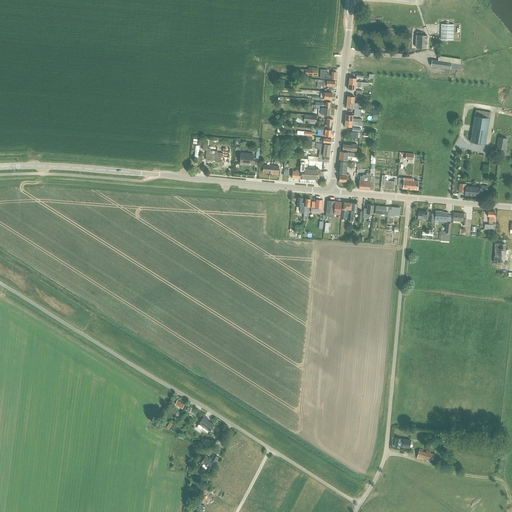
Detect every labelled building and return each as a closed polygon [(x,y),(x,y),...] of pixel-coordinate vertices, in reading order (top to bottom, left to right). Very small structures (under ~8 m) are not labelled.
[(440,40),(453,40),(454,24),(449,24),(449,23),(446,23),(446,24),(441,24),(440,40)] [(416,35),(416,48),(427,48),(427,37),(427,35),(422,35),(422,34),(420,32),(418,32),(417,34),(417,35),(416,35)] [(461,59),(439,56),(438,61),(432,60),(431,66),(459,70),(461,59)] [(321,69),(320,78),(324,78),(336,79),(336,72),(331,72),(331,75),(329,75),(329,73),(327,73),(327,70),(321,69)] [(357,103),(347,102),(346,108),(354,109),(354,112),(360,113),(360,109),(357,109),(358,106),(360,106),(360,103),(357,103)] [(313,105),(313,108),(318,108),(318,113),(321,113),(321,114),(329,115),(330,108),(325,108),(325,105),(316,105),(313,105)] [(485,144),(491,112),(476,110),(470,141),(485,144)] [(297,114),(297,117),(302,120),(303,121),(303,122),(309,123),(309,121),(316,121),(316,116),(304,115),(297,114)] [(508,139),(500,138),(498,149),(506,150),(508,139)] [(217,149),(207,148),(208,142),(203,142),(203,150),(207,150),(206,160),(215,161),(215,162),(220,162),(221,157),(222,157),(223,153),(217,153),(217,149)] [(320,143),(320,142),(316,142),(315,148),(320,149),(318,157),(308,156),(308,159),(308,160),(309,160),(323,162),(328,162),(329,156),(331,145),(320,143)] [(340,151),(339,160),(347,161),(348,156),(349,156),(357,157),(358,153),(340,151)] [(240,158),(240,162),(249,163),(249,165),(253,165),(254,154),(241,153),(240,158)] [(300,170),(300,178),(318,179),(319,173),(319,169),(315,169),(315,168),(306,167),(306,164),(309,165),(309,160),(308,160),(308,159),(301,158),(300,162),(300,170)] [(339,161),(338,173),(342,174),(342,176),(339,175),(339,181),(346,182),(346,180),(349,181),(349,176),(349,174),(346,174),(347,162),(339,161)] [(278,175),(279,166),(263,165),(263,172),(272,173),(272,174),(278,175)] [(359,180),(358,189),(373,190),(374,177),(375,170),(370,169),(370,171),(370,173),(367,173),(366,173),(366,175),(362,175),(362,176),(360,175),(359,180)] [(300,178),(300,170),(296,170),(296,171),(292,171),(292,178),(300,178)] [(384,189),(394,190),(394,185),(396,185),(397,179),(394,179),(394,182),(384,181),(385,176),(382,175),(381,183),(384,184),(384,189)] [(418,190),(418,181),(414,181),(409,180),(409,178),(406,178),(404,178),(403,188),(418,190)] [(487,191),(488,185),(483,185),(483,187),(466,186),(465,195),(478,195),(478,193),(483,194),(483,190),(487,191)] [(304,213),(305,202),(302,201),(303,198),(297,197),(296,206),(300,206),(300,213),(304,213)] [(312,204),(311,212),(321,213),(322,200),(316,199),(316,202),(312,201),(312,204)] [(327,200),(326,213),(333,214),(334,214),(340,215),(341,209),(341,202),(334,201),(327,200)] [(343,209),(342,208),(342,211),(341,217),(345,218),(350,218),(350,212),(351,212),(352,203),(344,202),(343,209)] [(350,212),(350,218),(349,224),(352,225),(353,221),(354,211),(356,211),(357,203),(352,203),(351,212),(350,212)] [(363,210),(363,218),(368,218),(369,217),(370,214),(373,214),(373,205),(367,204),(367,210),(363,210)] [(388,215),(388,211),(386,211),(386,206),(376,205),(375,213),(385,214),(385,216),(388,216),(388,215)] [(389,211),(388,211),(388,215),(394,216),(394,214),(400,215),(400,207),(391,206),(391,211),(389,210),(389,211)] [(419,210),(417,225),(420,226),(421,221),(424,221),(424,219),(428,219),(428,221),(432,222),(432,220),(432,213),(433,212),(428,211),(422,210),(419,210)] [(432,222),(434,222),(434,218),(435,218),(434,221),(435,221),(446,221),(447,222),(448,214),(448,212),(440,212),(440,211),(436,211),(435,214),(432,213),(432,220),(432,222)] [(488,211),(488,216),(489,216),(489,220),(489,221),(493,221),(492,224),(494,224),(494,221),(496,221),(496,216),(495,216),(495,211),(488,211)] [(453,212),(452,224),(465,225),(467,214),(453,212)] [(439,231),(438,240),(449,241),(450,235),(450,234),(450,228),(451,222),(450,222),(447,222),(446,221),(445,231),(439,231)] [(503,240),(503,243),(495,242),(493,262),(504,263),(505,262),(507,262),(508,249),(505,249),(506,243),(505,243),(506,240),(503,240)] [(182,408),(184,405),(177,400),(174,403),(182,408)] [(208,419),(204,416),(197,425),(202,429),(203,427),(210,431),(214,425),(207,420),(208,419)] [(401,439),(401,438),(396,437),(395,445),(400,446),(400,445),(402,446),(410,448),(411,440),(403,439),(403,440),(401,439)] [(186,464),(189,454),(190,451),(184,449),(183,452),(179,451),(178,455),(177,459),(181,460),(180,462),(186,464)] [(419,450),(417,456),(428,459),(432,460),(434,454),(429,453),(430,451),(426,450),(425,452),(419,450)] [(215,462),(218,457),(213,455),(211,459),(205,456),(201,463),(208,466),(207,468),(210,470),(211,469),(211,468),(212,469),(216,462),(215,462)]
